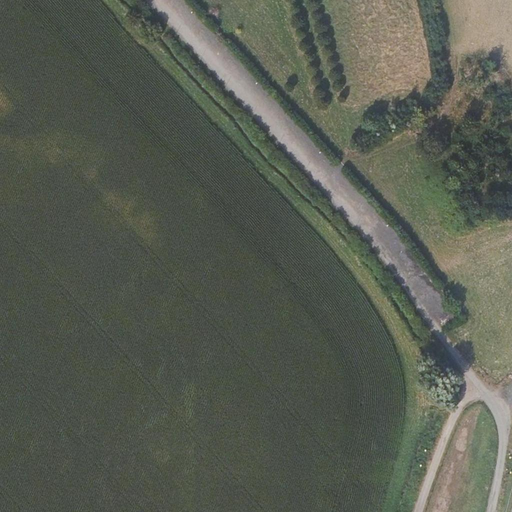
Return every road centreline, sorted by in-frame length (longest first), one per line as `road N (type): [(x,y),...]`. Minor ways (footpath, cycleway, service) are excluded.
road 1 (unclassified): [(153,0),(404,277),(498,411),(503,444),(489,511)]
road 2 (track): [(419,511),(469,377)]
